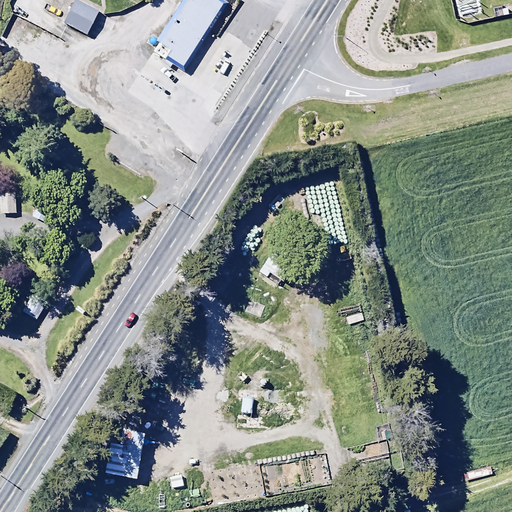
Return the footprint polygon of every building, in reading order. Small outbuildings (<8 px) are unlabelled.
[(101,11),(77,0),(66,25),(90,36),(101,11)] [(229,4),(222,0),(185,0),(158,42),(172,51),(167,60),(186,72),(229,4)] [(471,13),(477,0),(456,0),(455,2),(460,5),(459,6),(471,13)] [(27,38),(15,33),(10,43),(22,49),(27,38)] [(133,160),(103,141),(89,164),(120,182),(133,160)] [(26,217),(21,228),(35,235),(41,224),(26,217)] [(18,313),(11,323),(25,333),(32,322),(18,313)] [(125,493),(133,447),(111,443),(105,473),(96,471),(93,487),(125,493)]
